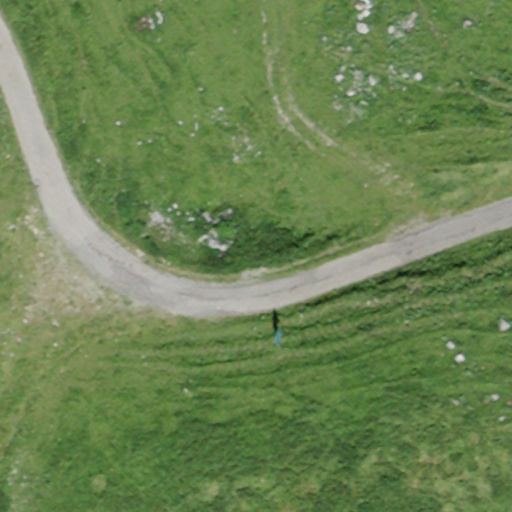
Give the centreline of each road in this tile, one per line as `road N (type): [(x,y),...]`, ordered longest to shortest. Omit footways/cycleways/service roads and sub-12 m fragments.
road 1 (unclassified): [(308,281),(240,303),(189,300),(148,291),(109,267),(82,246),(64,216),(0,47)]
road 2 (unclassified): [(308,281),(511,213)]
